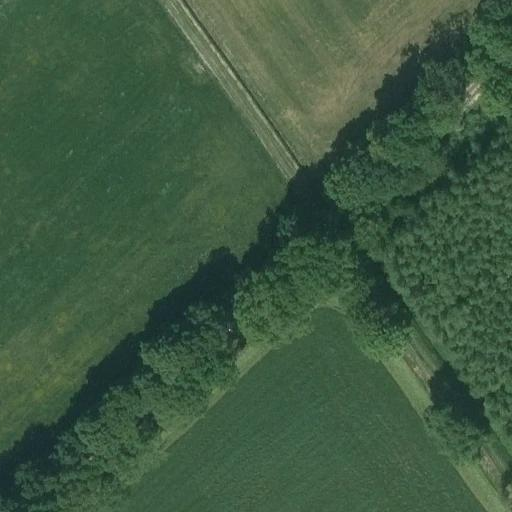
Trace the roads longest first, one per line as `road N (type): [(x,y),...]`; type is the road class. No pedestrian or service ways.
road 1 (track): [(327,225),(18,511)]
road 2 (track): [(327,225),(511,479)]
road 3 (track): [(511,48),(327,225)]
